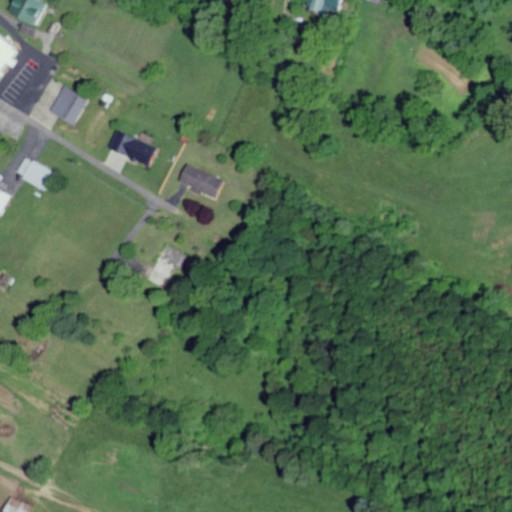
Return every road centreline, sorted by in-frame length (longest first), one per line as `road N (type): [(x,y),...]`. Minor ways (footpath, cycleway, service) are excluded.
road 1 (residential): [(0,101),(172,206),(511,336)]
road 2 (residential): [(510,0),(444,123),(172,206)]
road 3 (residential): [(444,123),(317,0)]
